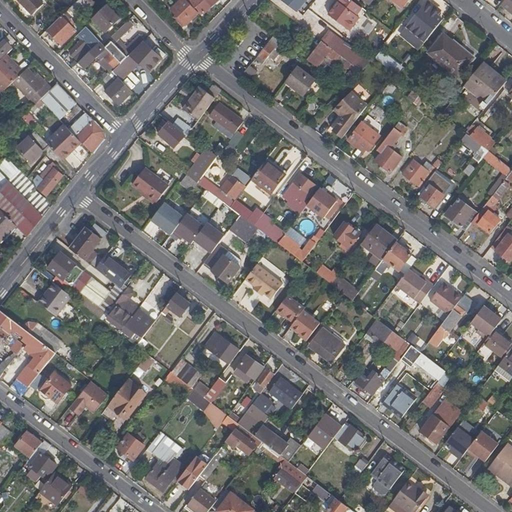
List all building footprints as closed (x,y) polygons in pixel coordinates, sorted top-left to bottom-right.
[(39,0),(17,0),(33,15),(44,5),(39,0)] [(84,0),(77,0),(68,10),(75,16),(88,3),(84,0)] [(197,11),(188,3),(185,0),(177,0),(170,8),(184,24),(197,11)] [(197,11),(201,15),(216,0),(191,0),(188,3),(197,11)] [(362,9),(350,0),(339,0),(329,14),(349,30),(359,18),(357,16),(362,9)] [(406,27),(424,42),(425,40),(442,20),(436,16),(439,12),(435,9),(436,7),(428,0),(406,27)] [(511,13),(511,0),(505,0),(501,5),(511,13)] [(107,6),(92,19),(105,33),(119,19),(107,6)] [(61,16),(47,30),(61,45),(75,31),(61,16)] [(134,24),(129,20),(122,26),(102,45),(120,63),(126,57),(117,48),(115,46),(111,42),(112,41),(115,43),(119,38),(134,24)] [(85,27),(80,32),(85,37),(82,39),(69,52),(74,57),(79,62),(79,61),(84,56),(99,42),(95,37),(92,34),(85,27)] [(329,31),(321,40),(341,55),(355,67),(361,72),(370,63),(329,31)] [(457,78),(473,58),(443,34),(427,53),(457,78)] [(136,48),(143,40),(139,36),(131,43),(136,48)] [(278,50),(284,43),(274,36),(265,47),(259,55),(256,59),(262,64),(269,55),(275,60),(280,55),(278,54),(279,51),(278,50)] [(0,57),(11,46),(3,39),(0,42),(0,57)] [(336,61),(341,55),(321,40),(307,59),(317,67),(327,55),(336,61)] [(102,45),(99,42),(84,56),(79,61),(84,67),(94,57),(98,57),(101,60),(104,57),(115,68),(120,64),(102,45)] [(145,42),(131,56),(151,74),(164,60),(145,42)] [(398,68),(401,62),(381,50),(378,57),(398,68)] [(6,55),(3,58),(13,69),(16,66),(6,55)] [(115,69),(115,68),(104,57),(101,60),(99,62),(110,73),(112,72),(115,69)] [(13,82),(23,72),(16,66),(13,69),(3,58),(0,60),(0,92),(1,93),(13,82)] [(131,75),(120,64),(115,69),(112,72),(116,76),(123,83),(131,75)] [(464,85),(488,104),(505,83),(481,65),(464,85)] [(243,75),(250,80),(257,71),(250,66),(243,75)] [(34,104),(40,99),(50,89),(28,67),(23,72),(13,82),(34,104)] [(348,74),(353,79),(361,72),(355,67),(348,74)] [(316,82),(297,69),(285,84),(305,98),(316,82)] [(116,76),(112,72),(110,73),(104,79),(108,83),(116,76)] [(121,82),(118,79),(105,91),(119,105),(132,93),(121,82)] [(40,99),(59,119),(76,102),(62,89),(56,83),(50,89),(40,99)] [(214,98),(200,87),(183,110),(196,121),(214,98)] [(334,128),(344,136),(368,105),(359,98),(353,89),(335,107),(343,117),(334,128)] [(19,107),(15,103),(13,101),(5,93),(0,97),(0,109),(8,118),(19,107)] [(313,113),(319,105),(311,99),(305,107),(313,113)] [(233,133),(242,121),(218,103),(209,116),(233,133)] [(85,112),(68,128),(76,137),(92,153),(104,138),(104,131),(85,112)] [(362,121),(349,139),(364,152),(367,148),(372,141),(375,143),(381,136),(362,121)] [(399,122),(378,149),(382,152),(375,160),(391,172),(402,157),(390,148),(406,128),(399,122)] [(184,136),(168,123),(158,134),(173,148),(184,136)] [(470,136),(484,147),(491,138),(478,127),(470,136)] [(30,162),(48,144),(35,130),(17,148),(30,162)] [(473,156),(480,161),(488,150),(484,147),(470,136),(465,132),(462,137),(478,150),(473,156)] [(369,150),(375,143),(372,141),(367,148),(369,150)] [(198,182),(216,157),(205,149),(187,174),(198,182)] [(78,151),(67,163),(73,169),(85,157),(78,151)] [(505,170),(509,173),(511,169),(489,151),(486,155),(503,169),(504,168),(505,169),(505,170)] [(33,184),(27,178),(6,156),(0,162),(0,164),(46,212),(52,204),(36,191),(33,184)] [(267,158),(264,162),(273,168),(273,167),(284,175),(286,172),(267,158)] [(422,189),(427,182),(442,161),(438,159),(433,166),(431,169),(429,171),(423,166),(414,160),(403,174),(422,189)] [(427,161),(423,166),(429,171),(431,169),(433,166),(427,161)] [(264,162),(251,179),(262,186),(271,192),(284,175),(273,167),(273,168),(264,162)] [(464,171),(471,176),(476,167),(470,163),(464,171)] [(46,212),(0,164),(0,209),(16,226),(27,237),(46,212)] [(62,170),(57,166),(55,165),(53,168),(54,168),(38,189),(46,196),(63,175),(60,173),(62,170)] [(169,186),(145,167),(132,184),(156,202),(169,186)] [(298,209),(316,186),(301,174),(282,197),(298,209)] [(234,199),(244,187),(230,176),(220,188),(234,199)] [(463,192),(472,199),(481,186),(472,180),(463,192)] [(504,180),(487,201),(493,205),(498,199),(496,198),(508,183),(504,180)] [(422,189),(420,191),(424,194),(422,197),(435,206),(443,195),(446,191),(443,188),(440,192),(427,182),(422,189)] [(262,186),(258,191),(267,197),(271,192),(262,186)] [(337,200),(320,187),(307,205),(324,217),(337,200)] [(216,217),(230,228),(240,215),(229,207),(226,204),(225,206),(213,196),(214,195),(213,195),(205,189),(199,197),(219,213),(216,217)] [(218,189),(213,195),(214,195),(224,203),(226,201),(227,202),(230,199),(218,189)] [(445,214),(466,229),(472,221),(478,213),(459,198),(452,207),(451,206),(445,213),(445,214)] [(184,215),(164,201),(150,220),(170,234),(174,229),(184,215)] [(483,207),(489,211),(493,205),(487,201),(483,207)] [(442,211),(445,213),(451,206),(448,204),(442,211)] [(478,213),(472,221),(478,226),(479,224),(493,234),(502,222),(489,211),(483,207),(478,213)] [(0,241),(0,242),(16,226),(0,209),(0,241)] [(184,215),(174,229),(192,242),(194,239),(205,224),(187,211),(184,215)] [(248,221),(253,226),(261,216),(255,212),(248,221)] [(261,216),(253,226),(258,229),(262,232),(272,219),(263,213),(261,216)] [(258,229),(253,226),(248,221),(240,215),(230,228),(229,230),(247,244),(258,229)] [(205,224),(194,239),(212,252),(218,243),(225,235),(207,222),(205,224)] [(360,236),(361,234),(345,223),(334,237),(342,243),(339,246),(347,251),(359,235),(360,236)] [(395,243),(396,243),(382,233),(384,230),(377,225),(361,245),(382,261),(395,243)] [(511,229),(507,226),(491,247),(510,261),(511,258),(511,235),(509,234),(511,230),(511,229)] [(71,250),(90,265),(98,255),(92,251),(101,239),(87,228),(71,250)] [(280,234),(274,242),(277,244),(283,236),(280,234)] [(172,251),(178,239),(169,235),(163,247),(172,251)] [(283,236),(277,244),(287,251),(302,262),(314,246),(309,242),(302,251),(298,249),(300,247),(284,235),(283,236)] [(212,252),(203,264),(228,284),(240,268),(241,267),(241,261),(218,243),(212,252)] [(382,261),(378,266),(382,269),(387,267),(389,264),(399,272),(411,255),(395,243),(382,261)] [(60,253),(47,269),(63,281),(71,287),(84,270),(75,265),(60,253)] [(116,285),(121,288),(132,275),(106,255),(96,269),(116,285)] [(257,264),(249,275),(253,277),(261,267),(257,264)] [(249,275),(246,279),(255,287),(264,293),(272,299),(283,284),(261,267),(253,277),(249,275)] [(334,268),(325,280),(331,284),(340,273),(334,268)] [(408,270),(396,286),(420,304),(433,286),(427,281),(426,283),(408,270)] [(38,303),(56,317),(72,297),(54,283),(38,303)] [(449,315),(456,306),(462,298),(443,283),(429,301),(449,315)] [(107,314),(114,304),(125,291),(121,288),(116,285),(98,307),(107,314)] [(264,293),(255,287),(253,289),(262,295),(264,293)] [(142,338),(155,322),(127,301),(133,293),(127,288),(125,291),(114,304),(116,306),(107,319),(132,338),(129,341),(136,346),(142,338)] [(102,320),(104,318),(107,314),(98,307),(80,293),(76,300),(102,320)] [(191,304),(177,293),(162,312),(166,315),(170,309),(180,317),(191,304)] [(305,309),(288,295),(276,310),(285,316),(294,323),(303,311),(305,309)] [(449,315),(431,339),(438,344),(442,338),(443,339),(449,332),(464,312),(456,306),(449,315)] [(487,340),(494,330),(498,324),(491,318),(494,314),(483,306),(470,323),(478,329),(476,332),(487,340)] [(12,390),(20,397),(55,353),(29,333),(0,311),(0,327),(8,334),(11,331),(14,333),(15,331),(23,336),(20,339),(28,345),(25,349),(35,357),(14,384),(16,386),(12,390)] [(320,324),(303,311),(294,323),(291,327),(300,334),(308,340),(320,324)] [(397,335),(377,320),(367,332),(367,333),(378,341),(380,339),(395,350),(391,356),(394,359),(399,362),(401,360),(404,356),(412,346),(397,335)] [(8,334),(0,327),(0,343),(3,340),(6,342),(5,344),(11,348),(9,349),(12,351),(17,355),(23,347),(23,345),(8,334)] [(29,333),(55,353),(60,348),(34,328),(29,333)] [(344,345),(323,329),(310,345),(332,362),(344,345)] [(503,359),(510,350),(511,347),(511,344),(494,330),(487,340),(483,344),(503,359)] [(229,364),(239,351),(216,333),(206,347),(229,364)] [(417,348),(416,349),(421,353),(429,342),(423,337),(417,345),(419,346),(417,348)] [(146,342),(142,338),(136,346),(141,349),(146,342)] [(503,359),(499,365),(511,375),(511,351),(510,350),(503,359)] [(0,375),(17,355),(12,351),(0,359),(0,375)] [(143,371),(153,359),(147,354),(138,367),(143,371)] [(439,381),(445,372),(438,366),(432,362),(430,360),(422,354),(415,363),(439,381)] [(247,355),(238,368),(252,378),(255,380),(263,367),(247,355)] [(437,361),(440,364),(445,358),(441,355),(437,361)] [(445,358),(440,364),(447,369),(452,363),(445,358)] [(386,369),(391,373),(399,362),(394,359),(386,369)] [(354,364),(348,360),(339,372),(345,376),(354,364)] [(252,378),(238,368),(234,373),(248,383),(252,378)] [(379,387),(380,388),(390,375),(391,373),(386,369),(386,368),(379,376),(374,371),(368,379),(363,374),(356,383),(373,396),(379,387)] [(261,393),(265,387),(273,375),(266,370),(257,382),(258,382),(254,389),(261,393)] [(193,390),(170,372),(164,380),(187,398),(193,390)] [(70,388),(53,375),(40,391),(41,396),(46,400),(50,400),(51,398),(57,403),(70,388)] [(226,383),(219,377),(204,398),(210,403),(226,383)] [(292,410),(303,396),(281,378),(270,393),(292,410)] [(145,394),(128,380),(104,411),(111,416),(109,419),(120,427),(145,394)] [(76,398),(94,412),(108,395),(90,381),(76,398)] [(435,386),(422,403),(430,409),(438,397),(441,393),(439,392),(441,387),(437,384),(435,386)] [(417,399),(398,385),(383,404),(402,418),(417,399)] [(203,398),(193,390),(187,398),(203,411),(208,417),(216,407),(210,403),(203,398)] [(261,394),(253,405),(269,417),(275,409),(272,407),(273,405),(267,400),(268,399),(261,394)] [(240,406),(247,410),(253,399),(247,395),(240,406)] [(485,411),(489,406),(480,399),(476,405),(485,411)] [(253,405),(252,404),(237,423),(239,425),(247,431),(262,442),(272,450),(280,439),(263,426),(269,417),(253,405)] [(446,406),(443,410),(452,417),(455,413),(446,406)] [(218,429),(228,416),(216,407),(208,417),(218,429)] [(452,417),(443,410),(437,418),(434,415),(422,432),(437,443),(449,428),(446,424),(450,418),(451,419),(452,417)] [(228,416),(237,423),(239,420),(236,418),(238,416),(231,411),(228,416)] [(326,414),(309,436),(325,448),(342,426),(326,414)] [(341,429),(335,437),(339,440),(354,452),(356,448),(357,448),(365,437),(350,425),(349,426),(345,423),(341,429)] [(0,424),(0,440),(2,442),(10,432),(0,424)] [(476,438),(459,426),(446,443),(462,456),(468,448),(476,438)] [(256,445),(258,446),(262,442),(247,431),(245,434),(243,432),(242,434),(236,429),(226,441),(234,448),(237,444),(249,454),(256,445)] [(476,438),(468,448),(484,461),(499,443),(482,430),(476,438)] [(30,457),(36,449),(42,443),(27,431),(15,446),(30,457)] [(178,455),(182,450),(160,433),(155,438),(178,455)] [(144,446),(128,434),(117,448),(133,460),(144,446)] [(174,461),(178,455),(155,438),(147,449),(163,462),(159,467),(156,464),(145,479),(155,486),(174,461)] [(272,450),(280,456),(288,445),(280,439),(272,450)] [(258,446),(279,462),(282,458),(280,456),(272,450),(262,442),(258,446)] [(511,445),(509,443),(490,468),(511,484),(511,445)] [(227,450),(222,447),(208,465),(199,476),(205,481),(213,471),(212,469),(227,450)] [(27,461),(24,465),(28,469),(30,466),(46,479),(57,465),(36,449),(30,457),(27,461)] [(377,479),(390,489),(405,470),(386,455),(371,475),(377,479)] [(208,465),(197,456),(185,471),(196,480),(199,476),(208,465)] [(297,475),(300,471),(293,466),(288,463),(284,459),(282,458),(279,462),(281,463),(290,470),(297,475)] [(358,476),(367,464),(360,458),(351,471),(358,476)] [(180,466),(174,461),(155,486),(162,491),(175,474),(174,474),(180,466)] [(293,492),(300,483),(294,479),(282,469),(275,478),(293,492)] [(301,484),(307,477),(306,476),(305,475),(300,471),(297,475),(294,479),(300,483),(301,484)] [(54,472),(39,492),(58,505),(72,486),(54,472)] [(325,502),(330,494),(313,481),(307,477),(301,484),(301,485),(310,491),(312,493),(313,492),(325,502)] [(386,495),(390,489),(377,479),(373,485),(374,490),(381,495),(386,495)] [(422,492),(408,482),(394,500),(408,511),(422,492)] [(305,497),(310,491),(301,485),(297,490),(305,497)] [(195,511),(207,511),(212,507),(216,501),(200,489),(187,506),(195,511)] [(217,511),(241,511),(247,505),(231,492),(231,493),(225,489),(216,501),(212,507),(217,511)] [(422,492),(408,511),(409,511),(416,511),(428,497),(422,492)] [(344,504),(339,501),(330,494),(325,502),(331,506),(326,511),(340,511),(339,511),(344,504)]
